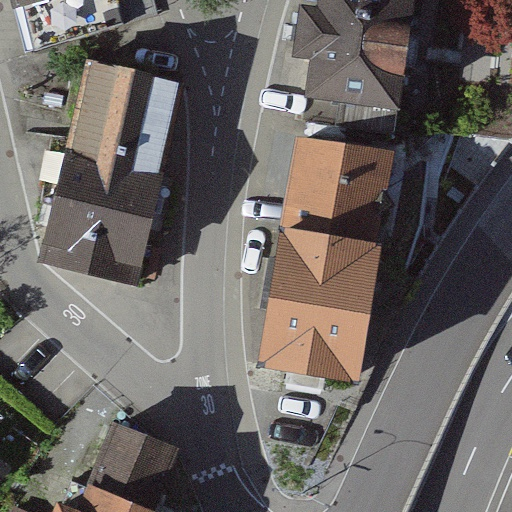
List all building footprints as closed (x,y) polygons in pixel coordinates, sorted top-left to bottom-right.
[(393,135),(411,0),(323,0),(322,14),(304,12),(298,56),(315,58),(310,96),(343,101),(339,128),(393,135)] [(183,88),(90,65),(42,263),(136,285),(159,186),(183,88)] [(390,156),(301,141),(285,234),(374,249),(390,156)] [(374,249),(285,234),(280,261),(270,260),(262,310),(271,311),(262,365),(352,380),(374,249)] [(149,511),(174,450),(117,427),(81,511),(68,511),(61,509),(59,511),(149,511)]
